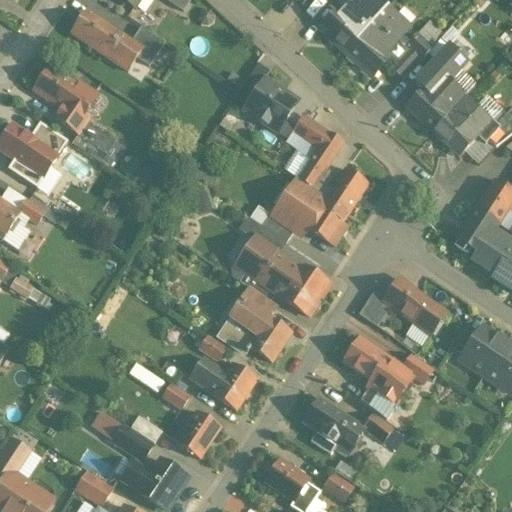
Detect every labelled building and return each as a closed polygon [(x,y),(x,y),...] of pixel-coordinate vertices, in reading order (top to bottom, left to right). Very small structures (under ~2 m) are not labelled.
[(115,0),(133,12),(140,0),(115,0)] [(372,0),(358,0),(343,18),(337,13),(318,34),(344,58),(386,13),(372,0)] [(386,13),(344,58),(370,82),(390,61),(393,64),(400,63),(407,56),(403,52),(413,41),(406,34),(407,32),(386,13)] [(130,45),(86,16),(71,39),(101,59),(126,75),(126,76),(127,76),(136,63),(142,53),(130,45)] [(164,48),(140,32),(130,45),(142,53),(136,63),(148,72),(164,48)] [(413,41),(403,52),(407,56),(417,66),(431,51),(416,37),(413,41)] [(448,51),(415,87),(422,95),(424,93),(426,94),(440,78),(449,87),(466,69),(448,51)] [(417,66),(407,56),(400,63),(391,74),(401,83),(417,66)] [(77,92),(49,73),(33,96),(63,116),(65,112),(80,123),(96,99),(80,88),(77,92)] [(440,78),(426,94),(424,93),(422,95),(405,114),(405,115),(406,114),(431,138),(465,101),(449,87),(440,78)] [(263,85),(243,116),(277,138),(297,107),(263,85)] [(465,101),(431,138),(457,162),(491,125),(465,101)] [(511,117),(509,114),(484,141),(495,151),(511,136),(511,117)] [(327,138),(302,121),(284,148),(309,165),(310,163),(325,173),(343,147),(328,137),(327,138)] [(114,147),(84,127),(75,141),(105,160),(114,147)] [(41,149),(11,129),(0,145),(0,155),(25,173),(41,149)] [(344,173),(331,194),(326,190),(333,179),(325,173),(310,163),(309,165),(296,184),(348,218),(367,189),(344,173)] [(155,170),(140,176),(147,194),(162,188),(155,170)] [(511,205),(511,194),(493,182),(474,212),(498,227),(511,236),(511,216),(507,213),(511,205)] [(348,218),(296,184),(271,221),(293,236),(295,233),(303,231),(334,251),(346,232),(341,229),(348,218)] [(17,217),(0,205),(0,245),(1,246),(19,219),(17,217)] [(44,217),(25,205),(17,217),(19,219),(36,230),(44,217)] [(498,227),(474,212),(474,211),(454,241),(457,243),(454,248),(466,256),(469,251),(477,256),(472,263),(495,277),(496,278),(510,257),(511,253),(511,247),(509,246),(493,235),(498,227)] [(271,221),(269,220),(261,232),(285,248),(293,236),(271,221)] [(300,275),(258,248),(239,274),(245,278),(275,298),(282,302),(281,303),(309,321),(323,301),(318,297),(325,287),(303,272),(300,275)] [(511,258),(510,257),(496,278),(495,277),(493,281),(511,293),(511,258)] [(9,274),(0,267),(0,284),(2,285),(9,274)] [(275,298),(245,278),(238,289),(247,295),(268,309),(275,298)] [(20,282),(15,291),(36,303),(42,294),(20,282)] [(445,315),(398,284),(385,304),(382,307),(389,312),(429,338),(430,336),(433,338),(441,326),(438,324),(445,315)] [(268,309),(247,295),(240,306),(266,324),(267,322),(268,323),(275,313),(268,309)] [(373,296),(358,319),(376,332),(389,312),(382,307),(385,304),(373,296)] [(266,324),(240,306),(233,315),(242,321),(237,328),(243,332),(230,350),(243,359),(244,358),(245,359),(249,353),(270,368),(290,338),(268,323),(267,322),(266,324)] [(505,345),(482,330),(475,340),(466,353),(460,363),(483,379),(505,345)] [(475,340),(464,333),(455,346),(466,353),(475,340)] [(225,354),(206,342),(198,354),(217,366),(225,354)] [(412,380),(358,344),(343,367),(371,386),(367,393),(371,395),(370,400),(390,413),(396,404),(412,380)] [(511,350),(505,345),(483,379),(506,394),(511,384),(511,350)] [(0,364),(8,353),(0,347),(0,364)] [(232,369),(225,379),(202,364),(189,383),(212,399),(211,400),(235,416),(255,384),(232,369)] [(188,402),(169,389),(162,402),(181,414),(188,402)] [(390,413),(370,400),(363,409),(386,424),(398,405),(396,404),(390,413)] [(362,432),(318,403),(302,427),(316,436),(310,446),(330,459),(336,450),(347,457),(363,434),(362,432)] [(104,414),(94,430),(114,443),(124,427),(104,414)] [(196,416),(175,448),(198,464),(219,432),(196,416)] [(158,447),(166,435),(142,418),(134,431),(158,447)] [(392,432),(371,418),(362,432),(363,434),(383,446),(392,432)] [(152,450),(132,437),(121,453),(141,466),(152,450)] [(31,456),(10,442),(0,457),(0,478),(5,482),(9,476),(15,480),(31,456)] [(159,464),(150,479),(132,466),(120,484),(138,496),(137,498),(158,511),(169,511),(182,496),(178,492),(185,482),(159,464)] [(309,484),(279,464),(263,488),(292,507),(306,488),(309,484)] [(359,478),(340,466),(333,476),(352,488),(359,478)] [(15,480),(9,476),(5,482),(0,490),(0,511),(42,511),(48,503),(15,480)] [(112,495),(85,478),(74,494),(101,511),(112,495)] [(352,493),(331,479),(322,493),(343,507),(352,493)] [(292,507),(289,511),(290,511),(313,511),(311,507),(319,496),(306,488),(292,507)]
